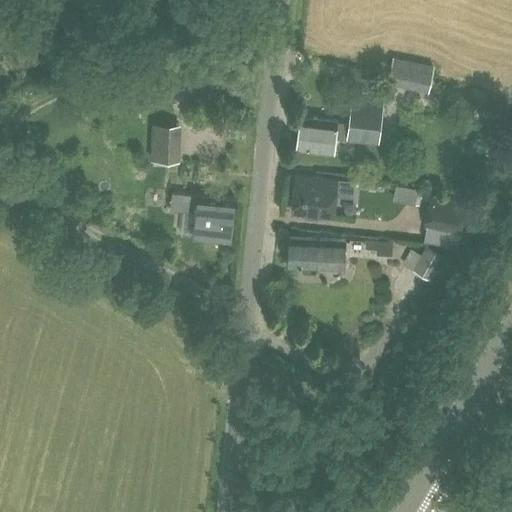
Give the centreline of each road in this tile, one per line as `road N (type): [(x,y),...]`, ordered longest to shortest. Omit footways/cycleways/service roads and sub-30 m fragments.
road 1 (unclassified): [(227,511),(285,0)]
road 2 (track): [(248,334),(0,189)]
road 3 (tertiary): [(407,506),(511,324)]
